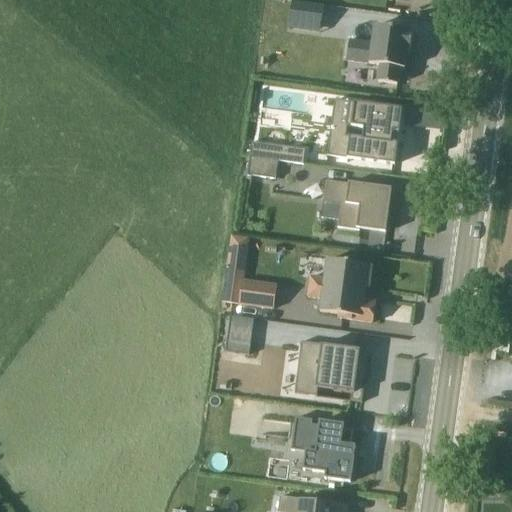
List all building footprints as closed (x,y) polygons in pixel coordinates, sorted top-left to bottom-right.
[(288,34),(319,38),(323,12),(291,7),(288,34)] [(350,44),(346,66),(379,71),(377,87),(397,89),(399,73),(405,74),(407,56),(410,56),(413,37),(374,31),(371,47),(350,44)] [(401,115),(335,106),(327,161),(394,170),(397,148),(391,147),(392,137),(398,138),(401,115)] [(252,147),(250,163),(303,169),(305,154),(252,147)] [(277,166),(250,163),(248,180),(275,183),(277,166)] [(388,193),(326,185),(321,222),(338,225),(337,231),(385,237),(388,217),(385,217),(388,193)] [(250,243),(231,240),(221,306),(273,314),(277,289),(244,284),(250,243)] [(347,320),(347,324),(373,327),(376,307),(364,304),(365,292),(369,293),(372,271),(326,265),(323,283),(309,281),(306,302),(320,305),(319,316),(347,320)] [(250,355),(251,321),(226,320),(225,355),(250,355)] [(511,333),(496,331),(493,355),(508,357),(511,333)] [(369,356),(302,347),(295,399),(317,401),(318,392),(352,397),(351,406),(362,408),(369,356)] [(350,487),(353,461),(349,460),(352,436),(343,434),(343,430),(319,426),(318,430),(311,429),(311,425),(297,423),(296,423),(292,454),(306,457),(304,475),(326,478),(325,483),(350,487)] [(347,511),(280,501),(277,511),(347,511)]
